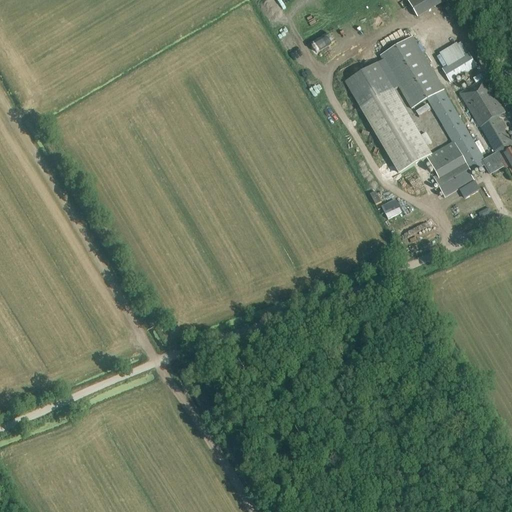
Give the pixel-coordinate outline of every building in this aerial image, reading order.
[(442,0),(407,0),(416,17),(444,1),(442,0)] [(329,54),(346,45),(340,35),(324,44),(329,54)] [(413,38),(379,59),(382,63),(397,89),(409,110),(426,100),(452,144),(450,145),(430,157),(426,159),(436,176),(433,178),(445,198),(474,181),(470,175),(484,167),(482,164),(485,162),(443,90),(413,38)] [(450,84),(477,68),(468,54),(441,70),(450,84)] [(382,63),(346,83),(361,109),(361,108),(400,174),(426,159),(430,157),(393,92),(397,89),(382,63)] [(479,76),(472,80),(475,85),(482,81),(479,76)] [(485,80),(459,95),(479,129),(480,128),(496,155),(485,162),(482,164),(484,167),(489,177),(495,173),(493,170),(501,165),(505,170),(509,168),(511,170),(510,170),(511,174),(511,143),(497,118),(505,114),(485,80)] [(474,183),(459,191),(464,200),(479,191),(477,187),(474,183)] [(397,200),(382,206),(387,219),(402,213),(397,200)]
